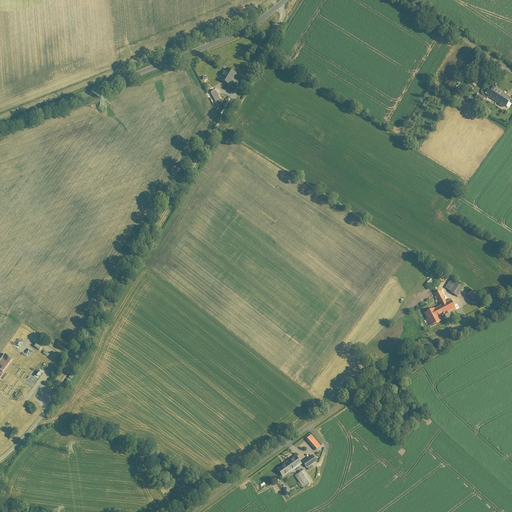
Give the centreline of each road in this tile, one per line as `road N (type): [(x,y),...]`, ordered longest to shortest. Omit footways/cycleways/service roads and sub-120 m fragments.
road 1 (unclassified): [(0,460),(51,402),(277,28),(277,6)]
road 2 (unclassified): [(192,511),(434,336),(511,296)]
road 3 (secondary): [(0,129),(238,34),(277,6)]
road 4 (unclassified): [(400,0),(511,71)]
